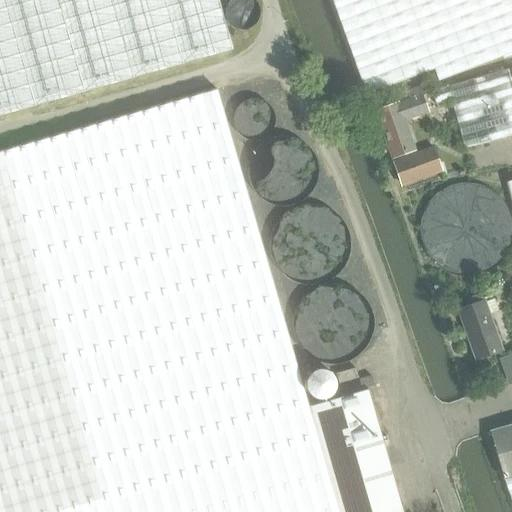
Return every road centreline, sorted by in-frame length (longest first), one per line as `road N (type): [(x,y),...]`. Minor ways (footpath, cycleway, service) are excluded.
road 1 (unclassified): [(453,511),(384,298),(285,53)]
road 2 (unclassified): [(0,133),(285,53)]
